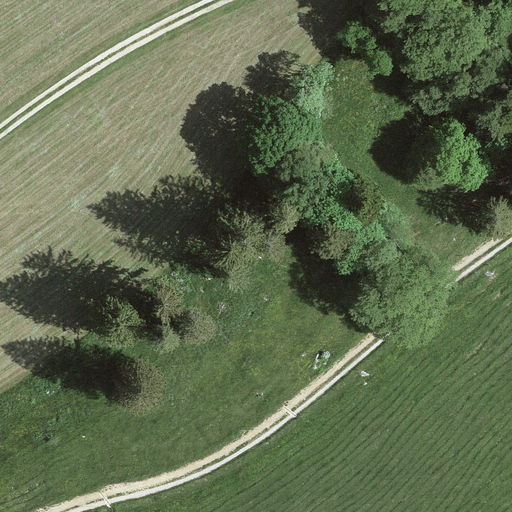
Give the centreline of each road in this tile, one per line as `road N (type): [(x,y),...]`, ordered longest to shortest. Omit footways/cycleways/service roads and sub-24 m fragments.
road 1 (track): [(73,511),(185,481),(260,445),(511,243)]
road 2 (track): [(228,0),(149,36),(0,133)]
